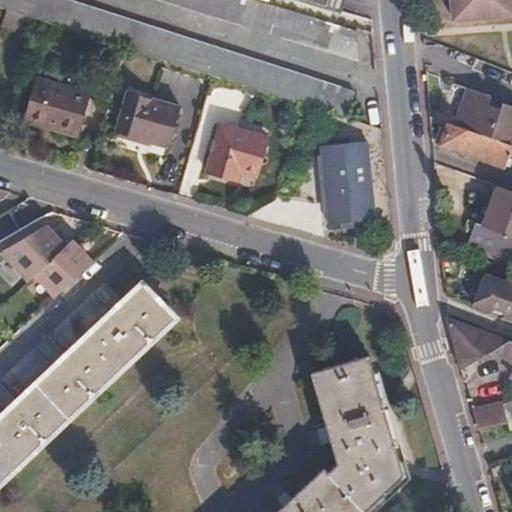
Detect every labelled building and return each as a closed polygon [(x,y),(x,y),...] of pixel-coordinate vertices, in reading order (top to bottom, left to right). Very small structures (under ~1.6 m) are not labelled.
[(356,92),(69,0),(0,0),(0,6),(347,117),(356,92)] [(153,0),(356,60),(355,32),(256,0),(153,0)] [(298,0),(337,11),(339,0),(298,0)] [(511,0),(452,0),(454,19),(511,15),(511,0)] [(37,78),(22,119),(81,137),(93,95),(37,78)] [(128,90),(115,133),(169,148),(181,107),(128,90)] [(511,145),(511,108),(489,100),(490,97),(469,90),(457,126),(511,145)] [(511,145),(457,126),(445,122),(437,144),(504,167),(507,157),(511,159),(511,145)] [(271,140),(222,125),(207,174),(237,183),(241,172),(259,177),(271,140)] [(366,139),(321,144),(329,222),(374,218),(366,139)] [(511,190),(498,186),(483,225),(511,235),(511,190)] [(511,235),(483,225),(474,222),(468,243),(511,258),(511,235)] [(46,228),(0,254),(0,260),(25,285),(31,280),(51,303),(94,264),(72,242),(65,248),(46,228)] [(511,282),(481,272),(470,305),(490,311),(492,306),(501,309),(502,316),(511,319),(511,282)] [(0,485),(177,318),(144,282),(0,418),(0,485)] [(511,341),(449,317),(463,369),(497,353),(511,363),(511,341)] [(364,511),(378,499),(402,477),(373,383),(318,399),(333,460),(275,511),(364,511)] [(507,422),(503,406),(475,411),(479,427),(507,422)]
